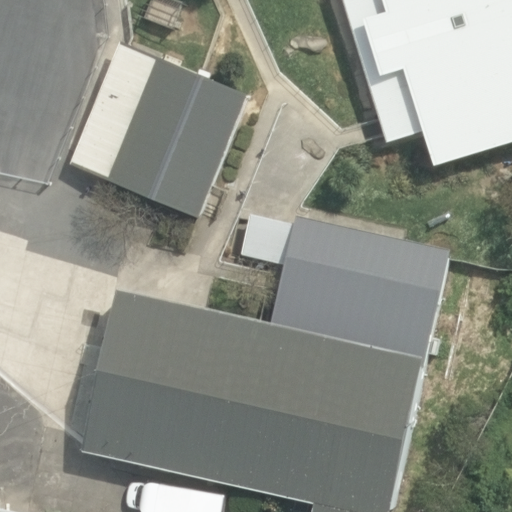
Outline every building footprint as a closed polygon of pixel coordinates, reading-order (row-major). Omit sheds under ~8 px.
[(427,129),(437,162),(511,140),(511,0),(347,0),(387,137),(388,142),(427,129)] [(0,101),(37,25),(0,7),(0,101)] [(118,179),(205,217),(215,192),(217,185),(255,93),(128,41),(75,160),(118,179)] [(398,511),(450,269),(452,258),(455,247),(303,213),(300,225),(253,214),(252,220),(246,251),(289,261),(277,318),(210,303),(126,285),(123,298),(84,448),(261,487),(301,496),(317,499),(314,511),(398,511)] [(46,511),(0,501),(0,511),(46,511)]
